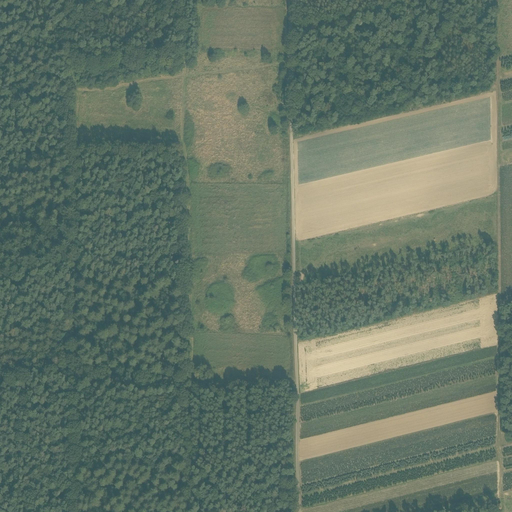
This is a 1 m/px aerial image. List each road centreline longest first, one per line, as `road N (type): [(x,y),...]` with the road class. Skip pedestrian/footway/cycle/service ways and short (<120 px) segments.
road 1 (unclassified): [(298,511),(290,31)]
road 2 (track): [(188,381),(181,0)]
road 3 (track): [(71,94),(72,375)]
road 4 (track): [(499,246),(500,511)]
road 5 (track): [(71,94),(290,63)]
road 6 (unclassified): [(290,31),(437,0)]
road 7 (track): [(72,375),(73,511)]
road 8 (track): [(190,511),(188,381)]
